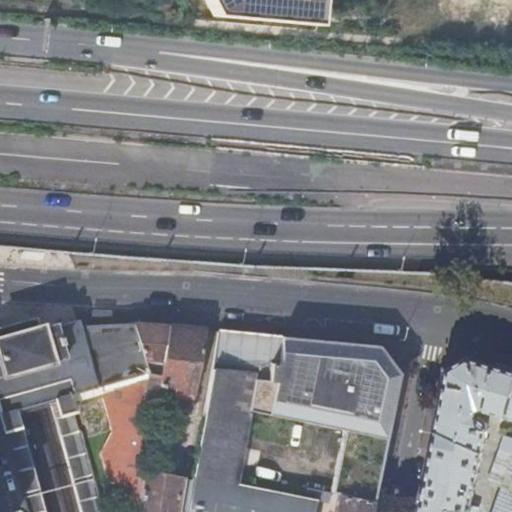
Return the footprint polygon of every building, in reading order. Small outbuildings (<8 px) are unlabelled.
[(186,0),(196,19),(362,37),(360,11),(339,0),(186,0)] [(55,418),(75,413),(71,397),(100,389),(150,374),(134,324),(79,326),(77,322),(55,328),(54,325),(16,336),(14,336),(0,340),(0,418),(4,431),(6,431),(22,426),(18,412),(26,410),(44,405),(51,403),(55,418)] [(169,328),(134,324),(150,374),(100,389),(112,431),(100,454),(103,466),(130,471),(122,511),(135,511),(143,472),(154,409),(169,328)] [(205,331),(169,328),(154,409),(190,415),(205,331)] [(219,332),(192,476),(236,485),(249,413),(344,433),(386,441),(399,374),(380,346),(219,332)] [(511,417),(511,370),(468,358),(450,370),(421,511),(470,511),(472,511),(478,511),(480,507),(472,505),(488,424),(479,417),(480,412),(487,410),(496,413),(511,417)] [(79,430),(75,413),(55,418),(80,511),(102,511),(82,432),(79,430)] [(44,511),(32,464),(22,426),(6,431),(20,480),(28,511),(44,511)] [(338,495),(373,502),(386,441),(344,433),(331,494),(338,495)] [(511,511),(511,449),(501,446),(489,483),(502,488),(493,511),(511,511)] [(175,511),(182,479),(143,472),(135,511),(175,511)] [(313,511),(316,501),(306,498),(236,485),(192,476),(185,511),(313,511)] [(329,503),(331,494),(307,489),(306,498),(316,501),(329,503)] [(313,511),(334,511),(338,495),(331,494),(329,503),(316,501),(313,511)] [(338,495),(334,511),(371,511),(373,502),(338,495)]
